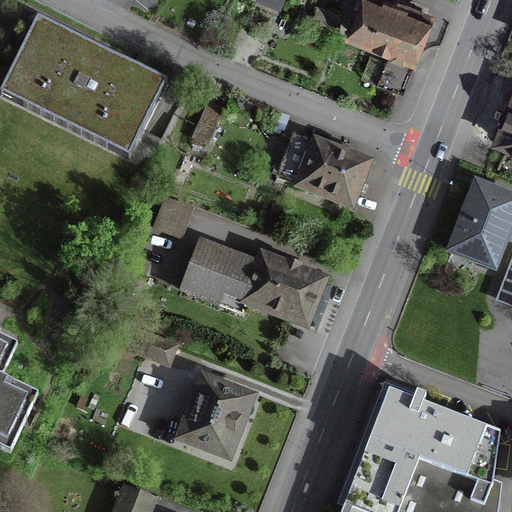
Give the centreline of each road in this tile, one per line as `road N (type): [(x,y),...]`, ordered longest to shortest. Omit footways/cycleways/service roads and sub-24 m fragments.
road 1 (residential): [(427,158),(209,70),(65,0)]
road 2 (residential): [(427,158),(354,351)]
road 3 (residential): [(354,351),(291,511)]
road 4 (residential): [(490,0),(427,158)]
road 5 (residential): [(511,413),(354,351)]
